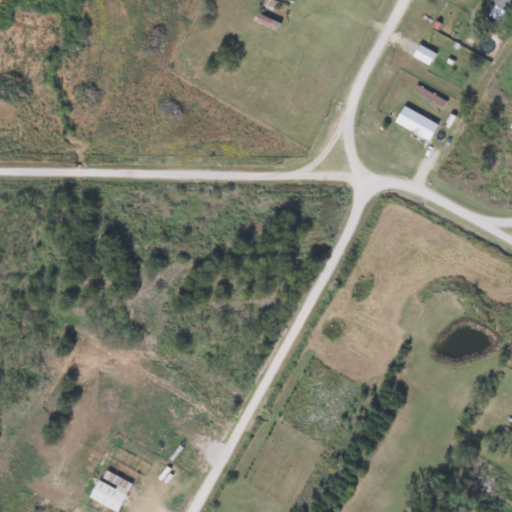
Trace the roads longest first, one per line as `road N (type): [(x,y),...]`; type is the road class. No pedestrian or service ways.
road 1 (residential): [(194,511),(355,228),(368,185),(344,124),(405,0)]
road 2 (residential): [(511,240),(417,187),(345,176),(0,170)]
